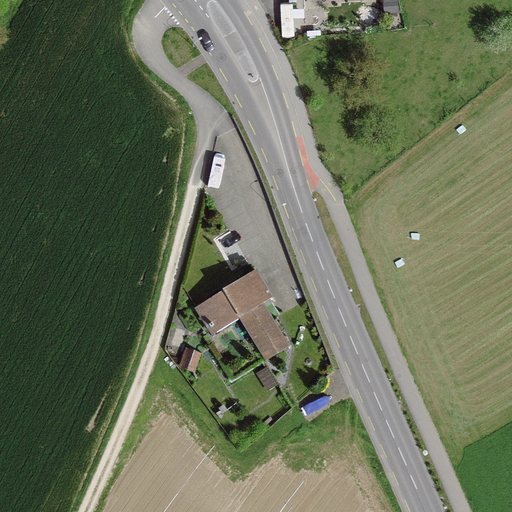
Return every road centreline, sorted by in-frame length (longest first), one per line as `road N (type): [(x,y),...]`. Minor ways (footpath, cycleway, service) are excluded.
road 1 (track): [(175,0),(150,23),(148,39),(156,62),(199,100),(205,141),(154,354),(85,511)]
road 2 (secondary): [(426,511),(301,217),(271,113),(205,0)]
